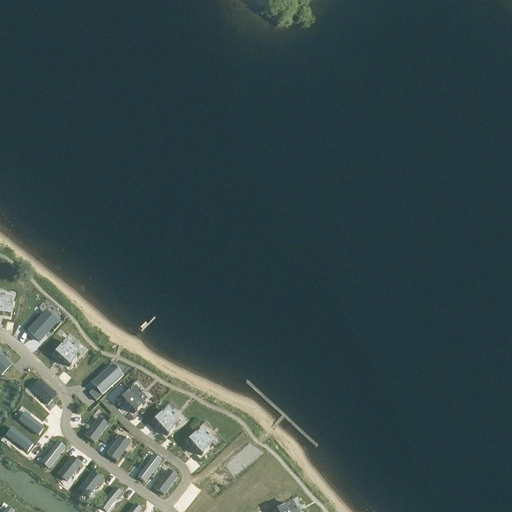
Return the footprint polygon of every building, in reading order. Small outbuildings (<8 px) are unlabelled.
[(0,314),(2,315),(2,316),(4,317),(4,316),(10,317),(12,308),(9,307),(10,301),(4,299),(4,298),(2,298),(2,299),(0,298),(0,314)] [(28,332),(39,342),(51,328),(45,323),(50,318),(44,313),(28,332)] [(61,347),(54,355),(59,359),(60,360),(61,359),(64,362),(63,363),(64,364),(65,364),(69,368),(76,360),(74,359),(79,354),(74,349),(73,347),(72,348),(67,343),(62,349),(61,347)] [(0,374),(1,376),(10,367),(0,356),(0,374)] [(111,367),(91,385),(101,396),(121,378),(111,367)] [(36,386),(32,390),(48,405),(56,397),(40,381),(35,385),(36,386)] [(94,390),(89,394),(96,401),(100,397),(94,390)] [(128,393),(121,400),(125,404),(126,406),(126,405),(129,409),(130,410),(134,414),(141,408),(140,406),(145,401),(141,397),(141,396),(140,394),(139,395),(135,390),(130,395),(128,393)] [(161,415),(153,422),(158,426),(159,428),(160,427),(162,430),(162,431),(163,432),(167,437),(174,430),(173,428),(178,424),(174,419),(174,418),(173,416),(172,417),(168,412),(162,417),(161,415)] [(21,418),(19,422),(38,436),(44,429),(28,417),(29,417),(24,413),(21,418)] [(97,419),(84,437),(94,444),(108,426),(103,422),(102,423),(97,419)] [(10,432),(6,437),(11,440),(12,440),(27,451),(32,444),(13,430),(11,433),(10,432)] [(195,435),(188,442),(192,447),(193,448),(194,447),(197,450),(196,451),(197,452),(201,457),(209,450),(207,448),(212,444),(208,439),(209,438),(207,436),(206,437),(202,432),(197,437),(195,435)] [(120,437),(106,455),(117,462),(130,444),(126,441),(124,439),(124,440),(120,437)] [(45,458),(41,463),(46,466),(50,468),(65,449),(58,443),(45,459),(45,458)] [(227,466),(236,475),(251,461),(242,452),(227,466)] [(240,475),(251,488),(277,466),(266,453),(240,475)] [(71,457),(57,475),(62,479),(63,478),(68,482),(81,465),(71,457)] [(150,462),(138,478),(145,483),(160,463),(157,461),(157,460),(153,457),(149,461),(150,462)] [(167,472),(154,489),(163,496),(177,478),(172,474),(172,475),(167,472)] [(92,473),(78,491),(83,495),(84,494),(88,497),(102,480),(92,473)] [(276,503),(297,485),(288,475),(267,493),(276,503)] [(115,488),(100,507),(105,511),(107,511),(121,494),(115,488)] [(214,499),(199,511),(220,511),(223,509),(214,499)]
